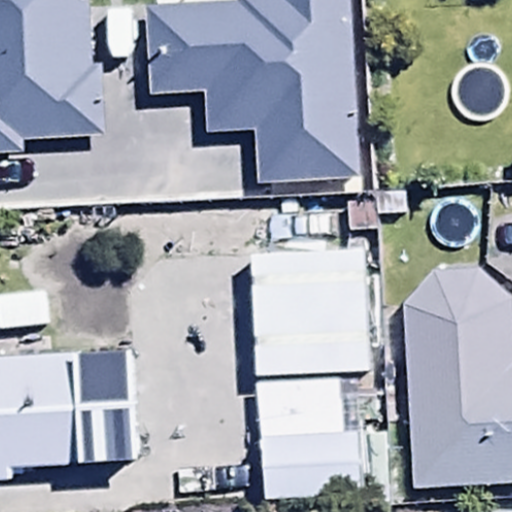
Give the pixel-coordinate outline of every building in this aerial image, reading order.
[(0,16),(0,141),(188,132),(185,79),(78,84),(76,43),(47,45),(46,14),(0,16)] [(353,209),(307,211),(309,268),(355,266),(353,209)] [(511,317),(511,301),(479,272),(434,274),(400,312),(409,492),(511,486),(511,317)] [(129,352),(0,357),(0,488),(13,487),(12,467),(135,461),(129,352)] [(261,439),(263,503),(359,501),(357,437),(261,439)]
